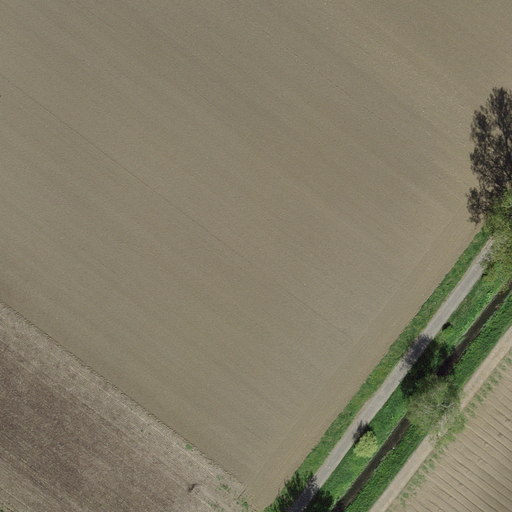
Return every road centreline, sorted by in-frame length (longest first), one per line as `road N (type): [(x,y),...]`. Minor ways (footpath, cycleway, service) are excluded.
road 1 (track): [(295,511),(511,229)]
road 2 (track): [(511,336),(377,511)]
